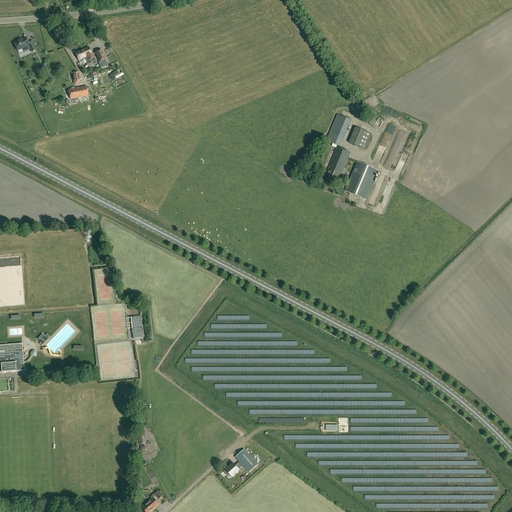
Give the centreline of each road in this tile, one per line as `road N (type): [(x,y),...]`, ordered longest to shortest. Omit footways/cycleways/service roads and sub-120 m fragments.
road 1 (primary): [(0,148),(410,364),(511,449)]
road 2 (tertiary): [(0,21),(167,0)]
